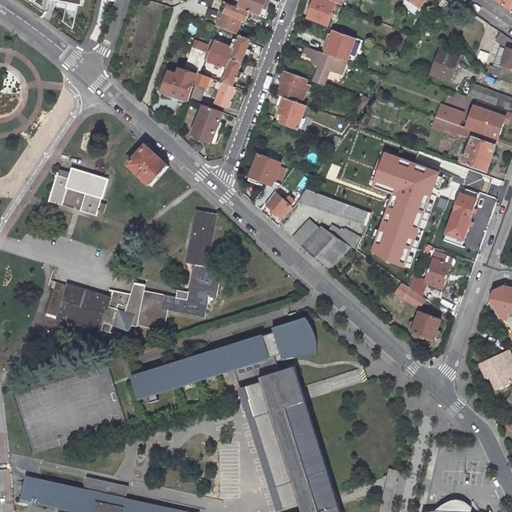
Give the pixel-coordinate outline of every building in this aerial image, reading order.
[(267,0),(239,0),(237,6),(261,15),(267,0)] [(334,4),(323,0),(312,0),(306,16),(327,24),(330,15),(334,4)] [(511,0),(499,0),(511,8),(511,6),(511,0)] [(236,32),(241,17),(244,18),(247,10),(237,6),(227,2),(224,9),(220,7),(218,15),(222,16),(219,25),(236,32)] [(338,18),(330,15),(327,24),(335,27),(338,18)] [(321,51),(346,60),(354,36),(332,28),(330,34),(326,43),(324,42),(321,51)] [(509,44),(511,46),(511,38),(501,30),(497,36),(509,44)] [(233,38),(231,46),(216,39),(212,49),(241,61),(250,38),(239,33),(237,39),(233,38)] [(212,49),(216,39),(210,38),(207,47),(212,49)] [(507,46),(500,68),(489,64),(487,71),(488,72),(511,80),(511,46),(509,44),(507,46)] [(315,62),(319,63),(314,79),(324,83),(330,67),(342,72),(347,60),(346,60),(321,51),(306,45),(303,52),(317,58),(315,62)] [(203,58),(223,66),(220,77),(223,78),(222,81),(232,85),(236,76),(238,70),(242,61),(241,61),(212,49),(207,47),(203,58)] [(448,51),(438,48),(431,70),(448,76),(456,54),(448,51)] [(202,54),(194,51),(191,59),(199,62),(202,54)] [(163,89),(187,98),(195,73),(179,68),(178,73),(169,70),(163,89)] [(279,80),(281,80),(277,93),(279,94),(284,96),(299,101),(306,83),(308,77),(283,69),(279,80)] [(210,94),(216,97),(214,100),(227,105),(235,86),(232,85),(222,81),(209,76),(198,72),(195,82),(204,85),(208,87),(206,93),(210,94)] [(511,112),(511,111),(511,96),(472,81),(467,94),(476,98),(511,111),(511,112)] [(199,99),(204,85),(195,82),(193,88),(190,96),(199,99)] [(306,83),(299,101),(302,103),(309,84),(306,83)] [(279,94),(273,110),(278,112),(284,96),(279,94)] [(299,101),(284,96),(278,112),(282,114),(279,122),(296,128),(306,104),(302,103),(299,101)] [(479,105),(505,115),(503,122),(507,123),(511,111),(476,98),(474,103),(479,105)] [(439,101),(435,114),(437,115),(439,115),(443,102),(439,101)] [(443,102),(439,115),(445,117),(449,104),(443,102)] [(203,103),(192,131),(212,139),(223,111),(203,103)] [(466,125),(472,127),(479,105),(474,103),(466,125)] [(449,104),(445,117),(459,122),(463,109),(449,104)] [(479,105),(472,127),(475,128),(498,136),(503,122),(505,115),(479,105)] [(439,115),(437,115),(433,124),(459,133),(460,130),(463,124),(459,122),(445,117),(439,115)] [(460,130),(473,135),(475,128),(472,127),(463,124),(460,130)] [(473,135),(469,145),(465,143),(461,156),(465,157),(463,161),(486,169),(498,136),(475,128),(473,135)] [(145,143),(127,164),(150,184),(168,164),(145,143)] [(442,172),(383,149),(370,184),(393,192),(371,248),(407,262),(442,172)] [(280,161),(257,152),(248,175),(267,182),(265,187),(275,190),(280,183),(279,182),(273,180),(278,166),(280,161)] [(464,174),(466,166),(447,163),(445,171),(464,174)] [(284,168),(278,166),(273,180),(279,182),(284,168)] [(70,179),(58,175),(50,201),(63,205),(68,189),(86,194),(81,211),(97,216),(99,211),(105,213),(108,205),(102,203),(103,199),(104,200),(110,179),(73,168),(70,179)] [(258,179),(248,175),(247,180),(257,184),(258,179)] [(305,186),(297,198),(367,223),(372,211),(312,189),(305,186)] [(482,196),(456,188),(442,237),(468,244),(482,196)] [(264,203),(279,216),(289,204),(283,198),(274,190),(264,203)] [(283,198),(289,204),(293,200),(287,194),(283,198)] [(218,214),(196,210),(189,244),(186,262),(194,264),(209,267),(218,214)] [(320,226),(309,217),(291,236),(302,246),(320,226)] [(361,237),(344,227),(342,229),(332,223),(328,229),(350,244),(357,249),(358,245),(361,237)] [(328,229),(321,224),(320,226),(302,246),(327,269),(350,244),(328,229)] [(425,281),(435,255),(427,252),(419,276),(414,274),(410,286),(423,295),(427,281),(425,281)] [(436,255),(435,255),(425,281),(427,281),(443,287),(452,264),(454,263),(455,259),(454,256),(448,254),(448,255),(447,259),(436,255)] [(209,267),(194,264),(189,292),(177,290),(176,296),(163,294),(161,308),(168,310),(204,317),(208,296),(214,297),(220,269),(209,267)] [(403,295),(418,306),(426,297),(423,295),(410,286),(400,280),(395,287),(403,295)] [(107,306),(110,295),(67,282),(66,285),(54,281),(45,314),(63,319),(110,333),(112,326),(117,309),(107,306)] [(111,290),(110,295),(107,306),(117,309),(134,314),(131,325),(137,326),(137,325),(164,330),(168,310),(161,308),(163,294),(144,290),(145,285),(134,283),(130,293),(111,290)] [(511,313),(511,288),(506,287),(497,292),(495,300),(503,302),(501,312),(504,317),(511,318),(511,313)] [(134,314),(117,309),(112,326),(129,331),(131,325),(134,314)] [(441,318),(418,310),(415,321),(411,320),(409,320),(408,324),(408,326),(412,328),(412,330),(434,338),(435,336),(438,337),(440,336),(442,332),(441,330),(437,329),(441,318)] [(341,511),(296,366),(278,371),(273,357),(281,355),(283,360),(317,354),(317,350),(317,345),(317,340),(316,335),(314,329),(311,324),(309,320),(306,317),(272,327),(274,332),(263,336),(263,334),(130,376),(138,400),(218,375),(228,372),(235,370),(246,406),(267,400),(299,504),(301,511),(341,511)] [(505,361),(511,358),(507,349),(501,352),(505,361)] [(478,361),(486,379),(490,377),(494,387),(511,378),(511,359),(511,358),(505,361),(501,352),(500,351),(478,361)] [(267,400),(246,406),(279,511),(299,504),(267,400)] [(390,511),(399,470),(389,468),(379,511),(390,511)] [(27,474),(21,499),(80,511),(135,511),(138,499),(128,497),(84,487),(27,474)] [(87,476),(84,487),(128,497),(131,485),(87,476)] [(194,511),(138,499),(135,511),(194,511)]
